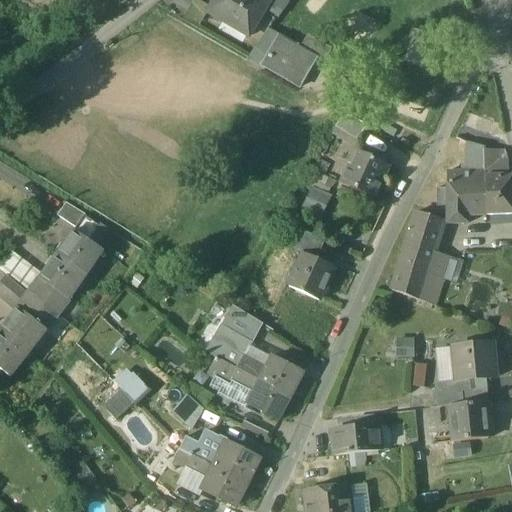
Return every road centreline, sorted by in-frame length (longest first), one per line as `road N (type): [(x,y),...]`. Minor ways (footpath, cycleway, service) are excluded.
road 1 (residential): [(496,48),(436,143),(266,511)]
road 2 (unclassified): [(141,0),(0,103)]
